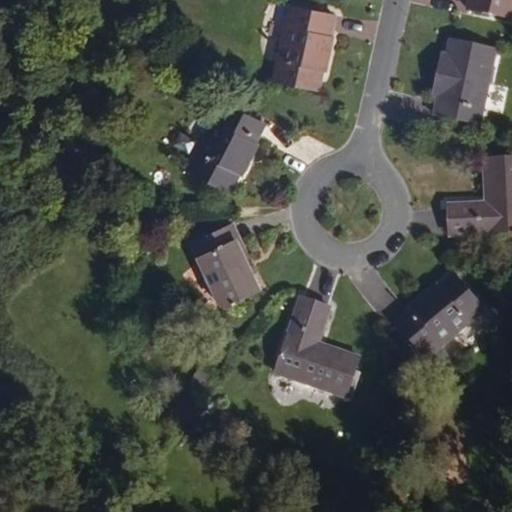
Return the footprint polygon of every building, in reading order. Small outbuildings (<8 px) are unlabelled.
[(511,0),(471,0),(469,13),(511,22),(511,0)] [(333,20),(289,10),(274,83),(318,93),(333,20)] [(495,55),(451,45),(448,60),(439,101),(435,118),(479,128),(495,55)] [(442,58),(433,100),(439,101),(448,60),(442,58)] [(263,127),(222,106),(187,172),(228,193),(263,127)] [(511,236),(511,162),(485,164),(487,207),(450,210),(451,239),(511,236)] [(256,275),(235,228),(229,231),(250,278),(256,275)] [(250,278),(229,231),(192,247),(220,311),(258,294),(250,278)] [(485,314),(456,279),(398,329),(427,363),(485,314)] [(329,314),(300,303),(274,380),(345,403),(359,363),(318,349),(329,314)]
